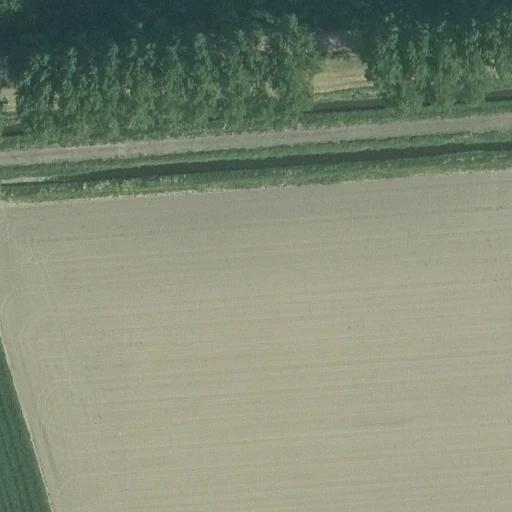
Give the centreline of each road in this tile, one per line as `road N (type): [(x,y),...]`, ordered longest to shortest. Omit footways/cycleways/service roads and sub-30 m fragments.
road 1 (unclassified): [(511,29),(0,66)]
road 2 (track): [(0,165),(511,131)]
